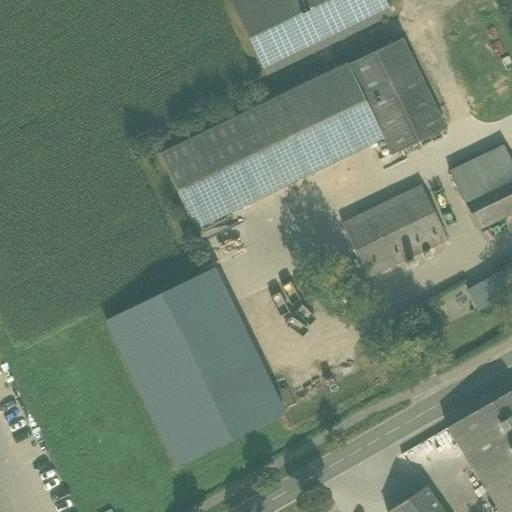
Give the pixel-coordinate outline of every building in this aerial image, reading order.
[(382,0),(238,0),(232,3),(266,74),(389,14),(382,0)] [(401,40),(347,66),(382,138),(390,156),(444,130),(401,40)] [(194,229),(382,138),(347,66),(159,157),(194,229)] [(462,201),(511,176),(511,166),(503,146),(448,172),(462,201)] [(511,176),(462,201),(476,230),(511,211),(511,176)] [(420,186),(341,224),(367,279),(447,241),(420,186)] [(511,267),(468,292),(478,309),(511,289),(511,267)] [(173,468),(289,421),(228,269),(111,316),(173,468)] [(498,511),(511,511),(511,398),(509,393),(446,429),(498,511)] [(441,511),(424,487),(387,511),(441,511)]
